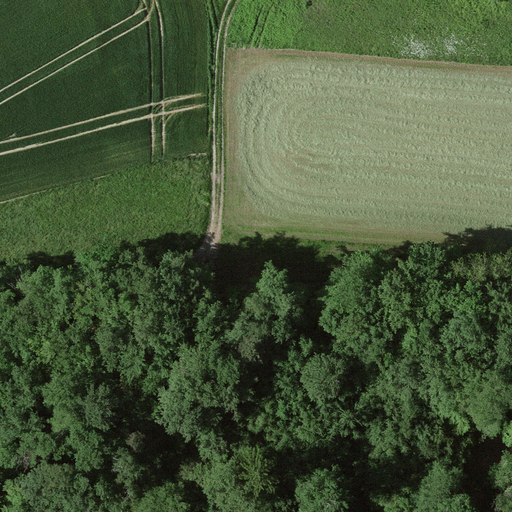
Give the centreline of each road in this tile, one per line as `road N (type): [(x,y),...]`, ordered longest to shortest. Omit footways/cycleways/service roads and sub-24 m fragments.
road 1 (track): [(184,271),(481,430),(511,456)]
road 2 (track): [(184,271),(214,228),(219,42),(234,0)]
road 3 (track): [(0,284),(184,271)]
